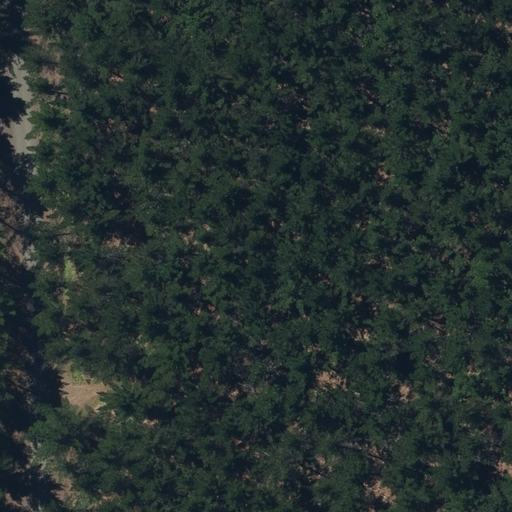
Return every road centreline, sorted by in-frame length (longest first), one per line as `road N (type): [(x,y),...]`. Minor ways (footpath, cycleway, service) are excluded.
road 1 (track): [(79,511),(319,284),(511,277)]
road 2 (track): [(0,380),(10,511)]
